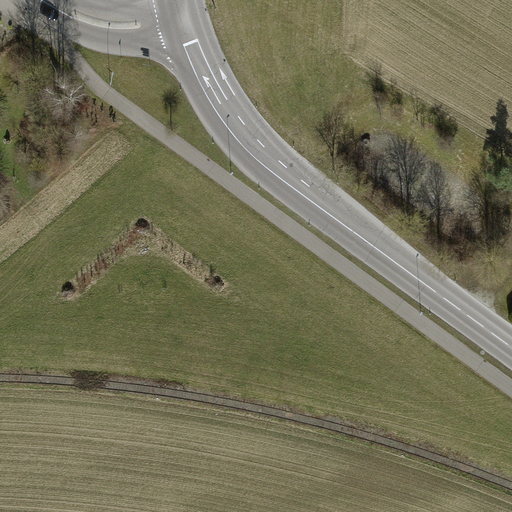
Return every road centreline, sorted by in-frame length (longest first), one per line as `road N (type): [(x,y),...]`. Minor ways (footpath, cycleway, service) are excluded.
road 1 (secondary): [(179,13),(226,115),(249,142),(324,209),(511,346)]
road 2 (secondary): [(58,0),(123,20),(179,13)]
